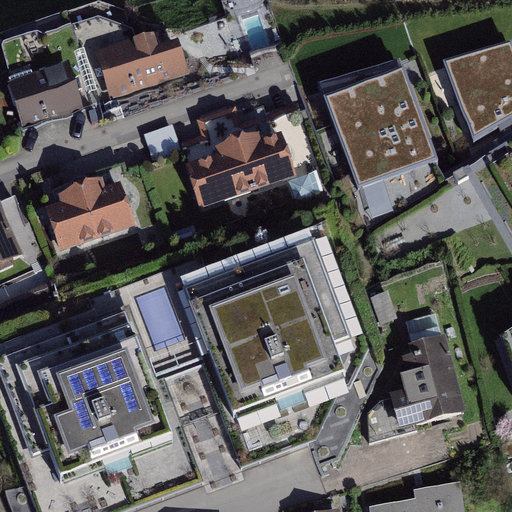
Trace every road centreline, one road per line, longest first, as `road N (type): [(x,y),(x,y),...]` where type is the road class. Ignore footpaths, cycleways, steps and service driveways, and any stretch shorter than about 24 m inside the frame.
road 1 (residential): [(282,82),(0,178)]
road 2 (residential): [(230,511),(360,473)]
